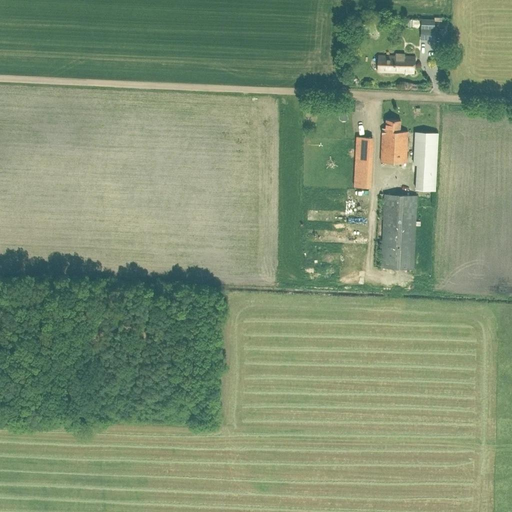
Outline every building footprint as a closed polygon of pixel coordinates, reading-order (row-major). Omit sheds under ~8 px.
[(420,39),(434,40),(435,28),(434,27),(434,20),(421,19),(420,39)] [(413,73),(414,57),(378,55),(377,71),(402,72),(402,73),(413,73)] [(406,97),(398,97),(398,109),(406,109),(406,97)] [(334,107),(349,107),(349,98),(334,98),(334,107)] [(367,104),(358,101),(356,109),(365,111),(367,104)] [(399,131),(400,120),(386,119),(384,128),(382,128),(380,160),(405,162),(407,131),(399,131)] [(373,130),(355,130),(355,182),(371,182),(371,147),(373,147),(373,130)] [(432,191),(434,161),(436,132),(427,132),(419,131),(416,189),(432,191)] [(416,195),(384,194),(381,267),(413,268),(416,195)]
